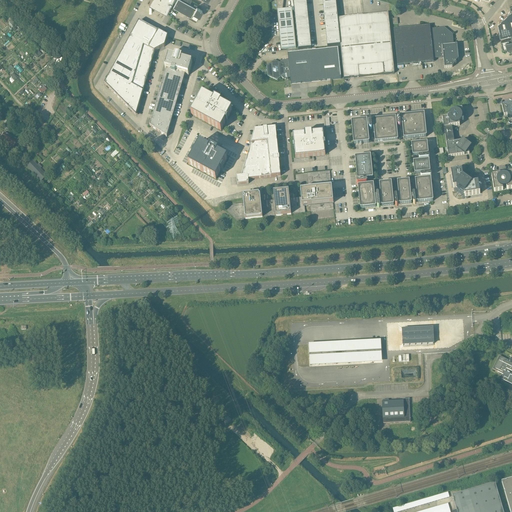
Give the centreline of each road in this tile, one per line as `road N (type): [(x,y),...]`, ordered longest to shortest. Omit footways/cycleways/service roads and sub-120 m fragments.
road 1 (primary): [(511,248),(389,264),(97,281)]
road 2 (primary): [(110,295),(511,262)]
road 3 (unclassified): [(427,91),(267,103),(214,49),(215,29),(233,0)]
road 4 (motorway): [(28,511),(91,386),(91,318)]
road 5 (unclassified): [(20,159),(103,0)]
